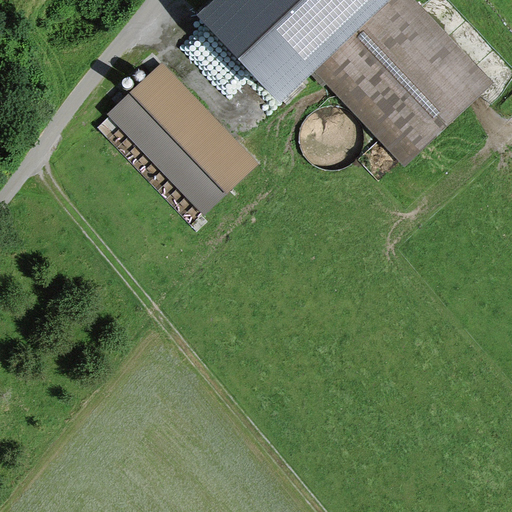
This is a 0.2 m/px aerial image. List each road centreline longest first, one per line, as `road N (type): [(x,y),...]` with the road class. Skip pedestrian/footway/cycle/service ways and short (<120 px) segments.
road 1 (track): [(319,511),(28,163)]
road 2 (unclassified): [(0,198),(152,0)]
